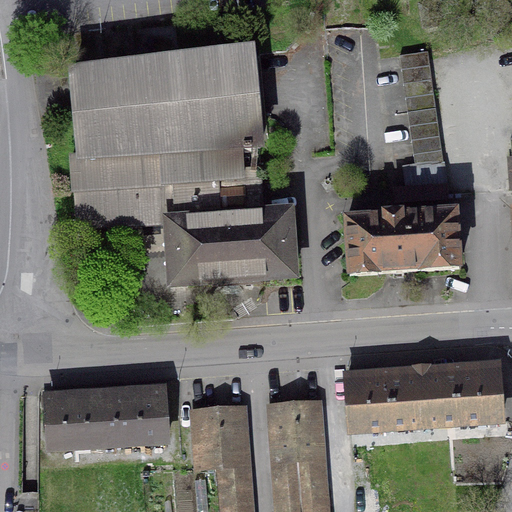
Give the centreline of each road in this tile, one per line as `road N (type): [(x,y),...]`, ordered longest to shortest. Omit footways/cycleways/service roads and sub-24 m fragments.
road 1 (residential): [(511,328),(38,355)]
road 2 (residential): [(3,0),(29,156),(38,355)]
